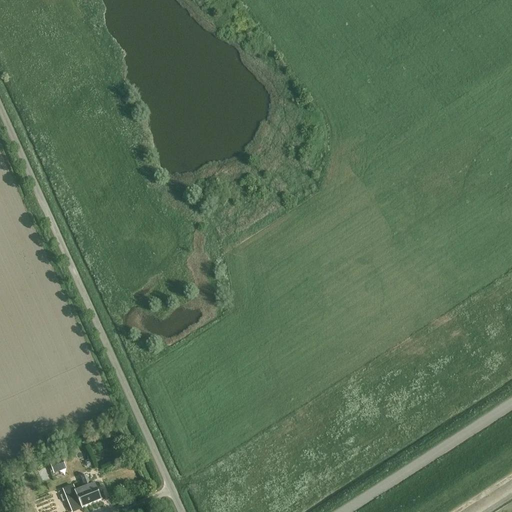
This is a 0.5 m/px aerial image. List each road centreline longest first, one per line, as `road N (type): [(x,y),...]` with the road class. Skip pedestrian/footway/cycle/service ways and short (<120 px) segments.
road 1 (unclassified): [(181,511),(0,99)]
road 2 (unclassified): [(343,511),(511,405)]
